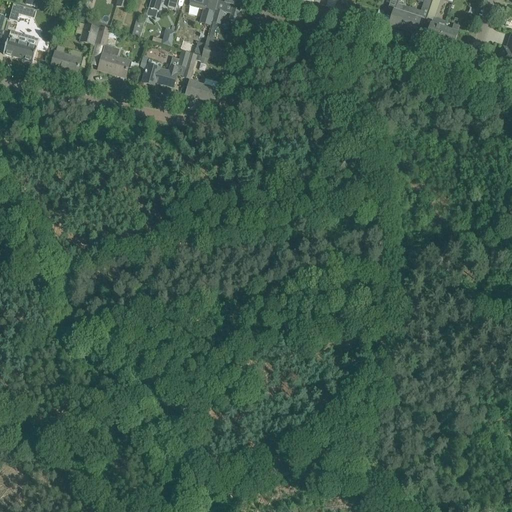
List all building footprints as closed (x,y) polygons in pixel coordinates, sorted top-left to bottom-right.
[(118,0),(116,7),(127,10),(129,0),(118,0)] [(160,7),(161,0),(152,0),(148,17),(155,19),(158,12),(159,7),(160,7)] [(176,10),(178,2),(178,0),(169,0),(168,7),(176,10)] [(208,31),(210,26),(211,23),(212,23),(215,10),(217,2),(217,0),(199,0),(197,7),(205,9),(205,10),(204,10),(201,23),(199,23),(199,26),(206,28),(205,30),(208,31)] [(225,5),(223,12),(224,12),(224,13),(231,15),(229,21),(236,23),(238,17),(238,16),(241,8),(243,0),(226,0),(226,1),(225,3),(225,5)] [(328,0),(326,8),(334,10),(336,0),(328,0)] [(425,0),(424,2),(423,7),(430,9),(432,0),(425,0)] [(432,0),(430,9),(430,10),(437,12),(441,0),(432,0)] [(392,17),(389,27),(394,28),(393,30),(402,33),(404,27),(410,8),(397,4),(394,12),(392,17)] [(14,5),(9,21),(17,23),(19,16),(34,20),(37,12),(14,5)] [(404,27),(402,33),(410,36),(410,33),(416,35),(417,31),(419,26),(420,20),(421,18),(423,12),(421,12),(410,8),(404,27)] [(217,24),(220,25),(224,12),(215,10),(212,23),(213,23),(217,24)] [(444,29),(445,29),(447,23),(435,19),(433,18),(432,22),(426,39),(440,43),(444,29)] [(145,24),(136,22),(131,37),(140,40),(145,24)] [(85,25),(80,43),(95,47),(100,29),(85,25)] [(451,31),(445,29),(444,29),(440,43),(453,47),(460,27),(454,25),(451,31)] [(103,47),(105,48),(105,46),(106,46),(110,30),(100,27),(100,29),(95,47),(90,64),(98,67),(103,47)] [(173,46),(177,32),(167,29),(163,43),(173,46)] [(8,41),(7,45),(4,55),(24,61),(28,47),(16,43),(18,35),(11,33),(8,41)] [(507,49),(503,48),(498,64),(511,68),(511,35),(507,49)] [(202,57),(204,48),(192,45),(190,53),(190,54),(198,56),(202,57)] [(228,51),(206,45),(204,48),(202,57),(209,59),(208,59),(225,64),(228,51)] [(120,51),(106,46),(105,46),(105,48),(100,67),(99,71),(114,75),(114,73),(115,73),(117,74),(126,77),(128,69),(130,63),(117,59),(120,51)] [(190,54),(190,53),(182,52),(178,66),(185,68),(189,53),(190,54)] [(198,56),(190,54),(189,53),(185,68),(186,68),(183,78),(191,80),(196,62),(201,63),(201,64),(206,66),(208,59),(209,59),(202,57),(198,56)] [(55,56),(52,66),(69,71),(68,74),(76,76),(78,69),(79,69),(79,67),(79,64),(80,60),(64,56),(56,54),(55,56)] [(144,57),(140,70),(145,71),(149,58),(144,57)] [(160,82),(160,83),(159,85),(173,89),(179,68),(170,66),(168,72),(160,70),(162,64),(149,60),(142,83),(155,87),(157,81),(160,82)] [(204,86),(190,82),(186,96),(213,104),(217,90),(219,84),(206,80),(204,86)]
